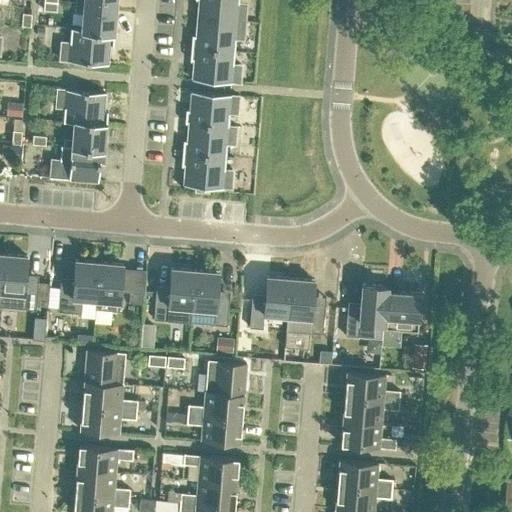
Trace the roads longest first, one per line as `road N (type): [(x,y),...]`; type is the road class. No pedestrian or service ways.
road 1 (unclassified): [(454,511),(489,238)]
road 2 (residential): [(127,223),(307,233),(367,197)]
road 3 (residential): [(127,223),(146,0)]
road 4 (unclassified): [(367,197),(340,136),(349,0)]
road 5 (residential): [(53,343),(40,511)]
road 6 (residential): [(316,363),(301,511)]
road 7 (unclassified): [(489,238),(427,232),(367,197)]
road 8 (residential): [(0,212),(127,223)]
